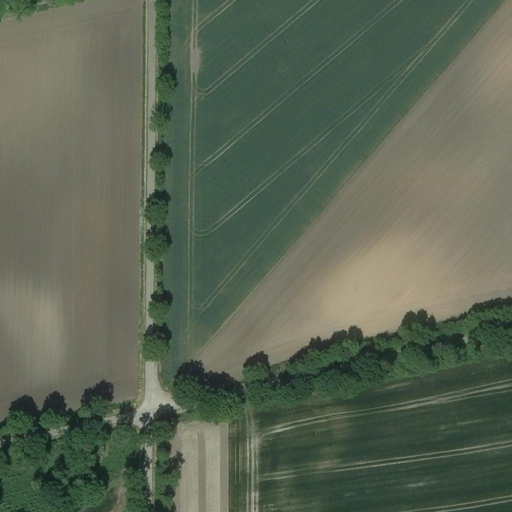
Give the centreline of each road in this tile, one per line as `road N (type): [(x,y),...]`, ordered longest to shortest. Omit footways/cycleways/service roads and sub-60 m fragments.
road 1 (unclassified): [(147,0),(145,408)]
road 2 (unclassified): [(145,408),(511,325)]
road 3 (unclassified): [(0,441),(145,408)]
